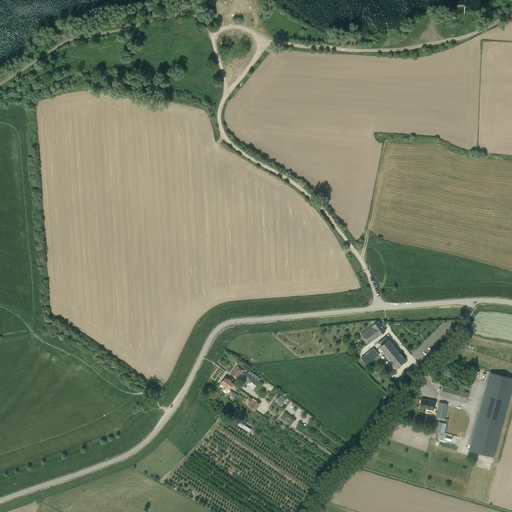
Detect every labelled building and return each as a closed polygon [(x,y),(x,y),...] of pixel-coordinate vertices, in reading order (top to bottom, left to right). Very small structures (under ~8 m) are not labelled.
[(378,321),(360,334),(368,344),(385,331),(378,321)] [(389,340),(380,347),(393,364),(391,366),(394,369),(396,367),(405,360),(389,340)] [(373,348),(361,358),(366,365),(379,355),(373,348)] [(234,369),(231,374),(253,390),(259,381),(236,365),(233,369),(234,369)] [(511,378),(490,373),(469,450),(493,457),(511,388),(511,378)] [(221,383),(220,385),(223,387),(224,386),(226,387),(224,390),(226,392),(229,389),(234,383),(232,381),(233,380),(230,377),(229,379),(226,377),(221,383)] [(443,385),(440,396),(466,403),(469,392),(443,385)] [(285,399),(280,395),(279,396),(277,394),(275,397),(278,399),(275,402),(280,406),(285,399)] [(253,398),(247,406),(255,411),(260,404),(253,398)] [(421,398),(419,408),(433,411),(435,401),(421,398)] [(439,402),(436,417),(445,419),(448,404),(439,402)]
